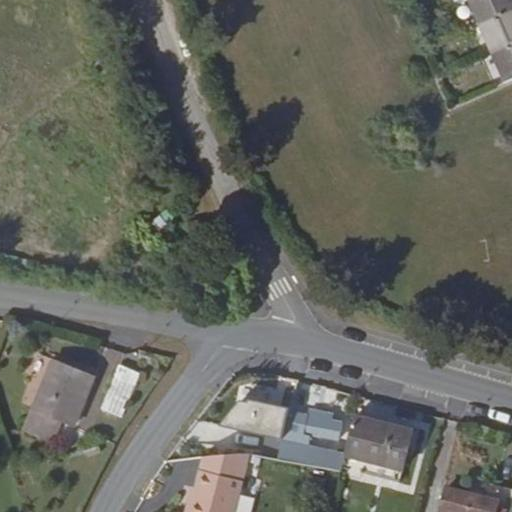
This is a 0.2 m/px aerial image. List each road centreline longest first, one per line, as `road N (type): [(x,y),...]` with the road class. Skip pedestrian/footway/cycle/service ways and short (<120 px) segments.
road 1 (residential): [(293,343),(290,308),(186,128),(133,0)]
road 2 (unclassified): [(0,295),(143,319),(222,346)]
road 3 (unclassified): [(293,343),(511,398)]
road 4 (residential): [(222,346),(104,511)]
